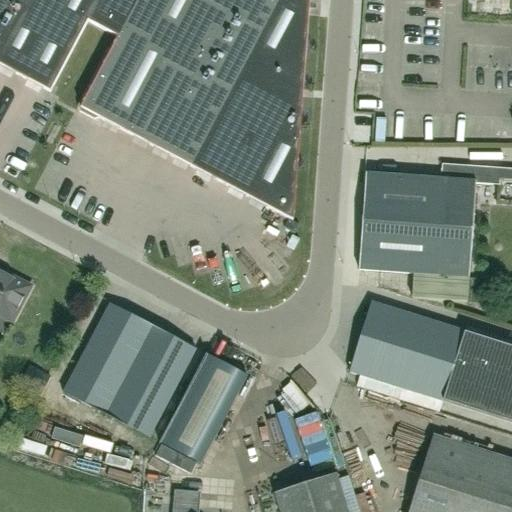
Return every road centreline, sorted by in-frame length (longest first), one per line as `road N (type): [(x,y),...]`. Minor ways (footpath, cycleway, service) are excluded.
road 1 (unclassified): [(0,200),(257,336),(299,329),(318,300),(340,0)]
road 2 (unknown): [(305,322),(372,468)]
